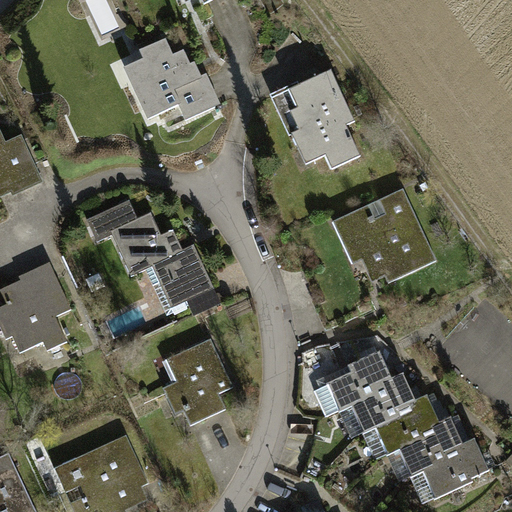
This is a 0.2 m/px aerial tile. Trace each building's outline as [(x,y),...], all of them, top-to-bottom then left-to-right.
[(145,61),(126,70),(149,120),(180,106),(187,121),(216,108),(202,78),(189,83),(183,69),(191,66),(184,51),(173,56),(167,41),(141,53),(145,61)] [(332,72),(290,92),(298,110),(291,114),(300,133),(293,136),(307,167),(327,158),(333,171),(361,158),(347,127),(355,123),(332,72)] [(0,133),(0,192),(10,188),(12,192),(41,179),(22,137),(5,145),(0,133)] [(404,190),(336,222),(348,247),(358,242),(371,269),(380,265),(389,284),(437,261),(404,190)] [(130,202),(89,221),(98,241),(113,235),(132,277),(154,267),(173,309),(215,290),(194,246),(184,251),(174,231),(162,236),(152,214),(138,221),(130,202)] [(333,328),(373,310),(360,283),(365,280),(351,249),(311,268),(325,297),(319,299),(333,328)] [(24,288),(6,296),(10,305),(0,309),(0,328),(6,342),(13,338),(21,355),(44,344),(48,353),(67,344),(55,319),(71,311),(51,270),(22,284),(24,288)] [(221,305),(217,295),(201,303),(206,312),(221,305)] [(211,341),(177,356),(187,379),(164,390),(176,417),(185,413),(192,427),(226,412),(218,395),(233,388),(211,341)] [(353,374),(327,386),(340,414),(352,409),(376,398),(373,392),(395,382),(394,379),(381,352),(350,367),(353,374)] [(376,398),(352,409),(364,436),(376,431),(399,421),(396,414),(418,405),(416,402),(404,374),(394,379),(395,382),(373,392),(376,398)] [(399,421),(376,431),(388,457),(400,452),(422,443),(419,436),(441,426),(440,423),(428,397),(416,402),(418,405),(396,414),(399,421)] [(422,443),(400,452),(412,479),(423,474),(445,465),(442,458),(465,448),(463,445),(451,418),(440,423),(441,426),(419,436),(422,443)] [(126,436),(54,468),(74,511),(115,511),(134,504),(129,493),(148,484),(126,436)] [(445,465),(423,474),(435,501),(468,487),(466,482),(489,472),(474,440),(463,445),(465,448),(442,458),(445,465)] [(0,511),(36,511),(9,454),(0,458),(0,511)]
